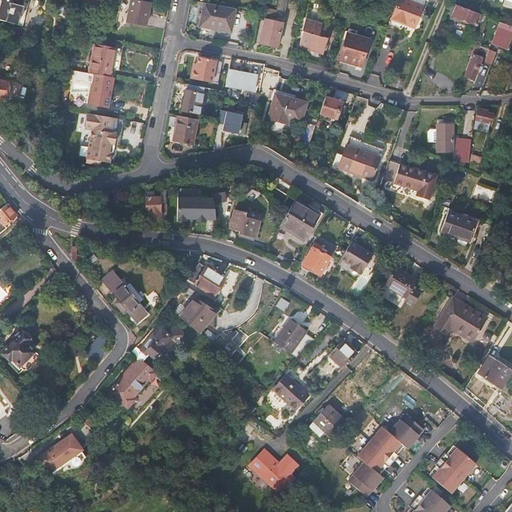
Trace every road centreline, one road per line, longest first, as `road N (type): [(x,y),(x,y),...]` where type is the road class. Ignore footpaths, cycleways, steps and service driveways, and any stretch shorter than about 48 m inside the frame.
road 1 (residential): [(511,448),(396,352),(267,269),(217,247),(30,215)]
road 2 (residential): [(148,174),(252,155),(511,314)]
road 3 (residential): [(173,44),(394,99),(511,96)]
road 4 (residential): [(5,451),(90,386),(122,343),(122,332),(30,215)]
road 5 (residential): [(0,140),(67,187),(148,174)]
road 6 (unknown): [(375,338),(275,448)]
road 7 (residential): [(173,44),(148,174)]
